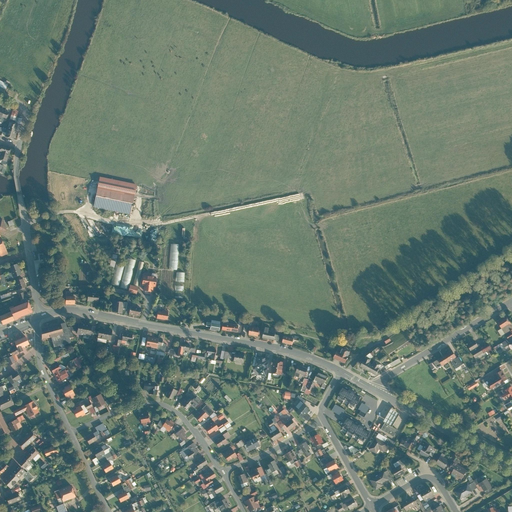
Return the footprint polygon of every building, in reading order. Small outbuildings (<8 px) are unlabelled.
[(9,122),(7,129),(16,132),(18,125),(9,122)] [(7,129),(5,136),(14,139),(16,132),(7,129)] [(11,148),(1,145),(0,150),(0,160),(7,162),(11,148)] [(136,184),(99,177),(93,207),(130,215),(136,184)] [(0,257),(8,254),(0,234),(7,231),(1,217),(0,217),(0,257)] [(177,270),(179,245),(170,244),(169,270),(177,270)] [(136,261),(128,259),(120,287),(129,289),(136,261)] [(144,263),(139,262),(133,285),(138,286),(144,263)] [(22,275),(18,264),(10,267),(13,277),(14,278),(17,277),(22,275)] [(124,266),(116,264),(111,285),(119,286),(124,266)] [(183,298),(185,273),(177,273),(175,297),(183,298)] [(156,278),(143,276),(142,286),(144,287),(143,291),(152,293),(153,288),(155,288),(156,278)] [(26,288),(23,279),(15,282),(18,290),(26,288)] [(138,288),(130,285),(128,293),(136,295),(138,288)] [(98,294),(88,293),(88,302),(98,303),(98,294)] [(75,296),(65,296),(65,305),(75,305),(75,296)] [(126,308),(126,302),(113,301),(112,306),(114,306),(113,312),(122,313),(122,308),(126,308)] [(29,302),(10,309),(11,312),(0,316),(0,317),(4,326),(19,320),(18,319),(33,313),(29,302)] [(139,316),(141,308),(130,306),(128,314),(139,316)] [(162,311),(158,310),(157,319),(167,320),(168,310),(162,309),(162,311)] [(511,323),(506,315),(501,319),(498,322),(502,328),(506,326),(511,323)] [(64,321),(41,328),(41,339),(50,336),(53,346),(70,342),(69,337),(69,336),(72,335),(70,330),(69,325),(66,327),(64,321)] [(76,333),(83,334),(85,323),(78,322),(78,323),(77,331),(76,333)] [(74,326),(69,325),(70,330),(77,331),(78,323),(74,323),(74,326)] [(238,325),(222,323),(221,330),(237,332),(238,325)] [(112,329),(99,327),(97,337),(110,339),(112,329)] [(259,328),(250,327),(249,334),(257,336),(259,328)] [(273,332),(263,330),(262,337),(272,339),(273,334),(273,332)] [(133,333),(123,331),(121,342),(125,343),(125,340),(131,341),(133,333)] [(293,338),(283,335),(282,341),(292,344),(293,338)] [(26,336),(14,341),(17,346),(20,351),(23,350),(22,347),(29,344),(26,336)] [(158,338),(147,336),(146,345),(156,347),(158,338)] [(163,339),(158,338),(156,347),(156,350),(164,352),(166,344),(162,343),(163,339)] [(509,338),(502,342),(505,346),(511,342),(509,338)] [(484,352),(481,347),(479,344),(478,345),(475,341),(468,345),(475,357),(484,352)] [(185,343),(180,343),(180,348),(178,348),(177,355),(182,355),(182,351),(184,352),(185,343)] [(488,343),(481,347),(484,352),(491,348),(488,343)] [(178,345),(174,344),(173,349),(170,349),(169,354),(172,355),(172,354),(176,354),(178,345)] [(20,351),(17,346),(10,349),(13,355),(16,353),(20,351)] [(210,353),(211,348),(207,347),(206,352),(204,352),(203,359),(205,360),(206,356),(207,356),(208,353),(210,353)] [(350,351),(341,347),(339,351),(337,350),(333,358),(345,363),(350,351)] [(216,349),(211,348),(210,353),(209,359),(215,360),(215,362),(221,363),(222,358),(217,357),(217,355),(215,354),(216,349)] [(452,350),(443,355),(448,362),(450,360),(455,368),(463,364),(459,357),(456,358),(455,357),(456,357),(452,350)] [(244,355),(234,352),(232,360),(243,362),(244,355)] [(61,354),(50,360),(52,363),(62,357),(61,354)] [(15,360),(13,355),(7,358),(10,365),(15,360)] [(448,362),(443,355),(433,361),(438,368),(448,362)] [(368,370),(372,364),(369,362),(371,359),(366,356),(364,360),(364,359),(360,366),(368,370)] [(270,359),(262,358),(260,366),(268,367),(270,359)] [(399,358),(389,364),(391,367),(401,362),(399,358)] [(284,361),(273,360),(271,372),(281,374),(282,373),(283,366),(284,361)] [(372,364),(368,370),(375,374),(379,368),(378,367),(380,364),(376,361),(374,365),(372,364)] [(57,362),(49,367),(57,381),(68,375),(64,368),(62,370),(57,362)] [(307,368),(298,364),(294,375),(298,376),(299,373),(304,375),(307,368)] [(428,375),(427,373),(430,371),(427,365),(423,368),(424,369),(416,374),(420,381),(428,375)] [(507,379),(502,369),(494,374),(496,378),(494,380),(488,383),(488,384),(491,389),(507,379)] [(16,371),(7,377),(12,384),(17,380),(21,378),(16,371)] [(328,377),(317,372),(314,379),(316,380),(315,381),(320,384),(319,386),(324,388),(326,384),(325,383),(328,377)] [(488,383),(494,380),(492,377),(490,379),(488,376),(482,380),(485,386),(488,384),(488,383)] [(149,390),(149,394),(156,394),(156,389),(159,389),(159,385),(150,384),(150,381),(143,381),(143,390),(149,390)] [(65,389),(62,390),(65,396),(69,394),(72,398),(75,396),(69,384),(64,387),(65,389)] [(168,391),(166,396),(172,399),(174,393),(176,394),(178,390),(168,386),(166,391),(168,391)] [(511,397),(511,388),(511,386),(504,390),(505,392),(502,394),(503,395),(505,399),(509,397),(510,399),(511,397)] [(344,398),(348,392),(345,390),(342,389),(341,391),(340,391),(338,395),(340,395),(339,398),(343,400),(344,398)] [(344,398),(350,401),(353,395),(354,394),(351,392),(348,391),(348,392),(344,398)] [(105,402),(100,393),(91,398),(96,407),(105,402)] [(9,394),(0,398),(0,407),(1,410),(14,404),(9,394)] [(186,401),(182,405),(187,409),(191,404),(194,408),(201,400),(195,395),(192,399),(187,396),(184,399),(186,401)] [(306,401),(298,395),(296,397),(304,403),(306,401)] [(356,397),(353,395),(350,401),(349,403),(353,406),(354,404),(356,405),(359,401),(358,400),(359,398),(356,397)] [(39,411),(33,400),(24,405),(26,410),(29,416),(39,411)] [(206,404),(198,412),(199,413),(195,417),(200,422),(204,418),(205,419),(213,412),(206,404)] [(303,404),(296,412),(303,417),(309,410),(303,404)] [(362,404),(358,410),(365,414),(369,407),(362,404)] [(26,410),(24,405),(14,410),(16,415),(26,410)] [(76,408),(73,410),(76,417),(80,415),(81,416),(85,414),(79,405),(75,407),(76,408)] [(383,421),(385,422),(392,426),(399,413),(390,408),(383,421)] [(143,414),(139,415),(141,423),(142,422),(142,424),(146,424),(146,423),(150,423),(148,412),(143,413),(143,414)] [(352,422),(353,421),(350,419),(347,417),(346,419),(345,419),(343,423),(345,424),(344,426),(348,429),(352,422)] [(18,418),(8,423),(13,431),(19,428),(17,423),(20,422),(18,418)] [(169,421),(166,419),(164,422),(160,419),(157,425),(161,427),(162,426),(166,428),(165,429),(169,431),(174,422),(170,420),(169,421)] [(291,419),(285,424),(290,430),(296,425),(291,419)] [(210,425),(205,428),(209,434),(214,430),(215,432),(219,429),(224,426),(222,423),(217,426),(213,421),(209,423),(210,425)] [(354,432),(357,426),(354,424),(352,422),(348,429),(347,430),(353,433),(354,432)] [(397,429),(392,426),(385,422),(381,430),(393,436),(397,429)] [(354,432),(360,435),(363,429),(364,428),(361,426),(358,424),(357,426),(354,432)] [(182,428),(175,434),(177,437),(179,436),(182,441),(188,437),(184,432),(185,432),(182,428)] [(278,428),(269,434),(273,442),(283,436),(278,428)] [(366,430),(363,429),(360,435),(358,437),(363,439),(364,437),(366,438),(368,434),(369,432),(366,430)] [(31,431),(18,443),(23,449),(36,437),(31,431)] [(92,433),(85,437),(89,444),(96,440),(92,433)] [(322,442),(318,434),(310,438),(312,442),(313,442),(315,445),(322,442)] [(219,438),(214,442),(218,448),(224,444),(225,445),(228,443),(226,439),(223,435),(218,437),(219,438)] [(412,440),(404,436),(400,444),(408,448),(412,440)] [(256,437),(247,442),(251,450),(261,445),(256,437)] [(388,444),(375,437),(368,449),(376,453),(379,449),(383,452),(388,444)] [(305,441),(299,446),(306,457),(310,455),(307,450),(310,448),(305,441)] [(189,458),(198,452),(195,447),(196,446),(194,442),(185,448),(187,451),(189,450),(190,452),(187,455),(189,458)] [(420,451),(419,453),(427,458),(429,454),(432,456),(436,451),(432,449),(433,447),(425,442),(423,446),(420,444),(417,449),(420,451)] [(56,445),(43,449),(46,455),(51,453),(52,455),(59,453),(56,445)] [(100,447),(93,451),(97,457),(104,453),(100,447)] [(29,452),(24,457),(29,462),(39,453),(33,448),(29,452)] [(229,452),(224,455),(227,460),(233,457),(234,459),(237,457),(237,456),(232,448),(228,451),(229,452)] [(291,450),(285,454),(291,464),(294,462),(297,460),(291,450)] [(442,453),(436,463),(444,468),(449,461),(443,457),(444,454),(442,453)] [(24,457),(18,463),(23,468),(29,462),(24,457)] [(207,463),(204,457),(199,461),(198,459),(193,462),(197,467),(193,470),(195,473),(203,468),(202,467),(207,463)] [(462,479),(467,470),(456,464),(458,461),(455,459),(449,469),(453,471),(451,473),(462,479)] [(279,468),(275,460),(267,464),(269,468),(266,469),(269,475),(273,473),(273,472),(279,468)] [(334,460),(323,466),(324,468),(323,469),(326,473),(338,467),(334,460)] [(4,461),(0,464),(0,465),(5,471),(9,467),(4,461)] [(109,461),(101,466),(106,473),(113,468),(109,461)] [(19,465),(12,472),(18,478),(22,475),(29,482),(33,477),(28,471),(27,472),(19,465)] [(399,465),(392,470),(397,478),(404,473),(399,465)] [(261,466),(254,469),(255,473),(252,474),(253,477),(254,479),(265,475),(261,466)] [(283,466),(279,468),(284,477),(288,475),(283,466)] [(216,476),(212,471),(207,474),(207,472),(203,475),(207,481),(204,483),(206,487),(213,482),(211,479),(216,476)] [(384,471),(369,480),(376,490),(384,485),(382,483),(388,480),(389,482),(393,479),(389,474),(386,475),(384,471)] [(12,472),(3,481),(11,488),(19,479),(18,478),(12,472)] [(339,472),(331,476),(335,483),(342,480),(339,472)] [(245,473),(238,476),(241,484),(245,482),(248,481),(245,473)] [(117,475),(109,479),(113,486),(120,482),(117,475)] [(486,478),(479,483),(485,491),(492,486),(486,478)] [(478,487),(474,482),(469,485),(473,491),(478,487)] [(224,490),(220,483),(212,487),(214,490),(211,492),(214,497),(217,495),(216,494),(224,490)] [(468,484),(455,491),(460,499),(473,492),(468,484)] [(70,485),(53,491),(57,499),(61,498),(62,502),(75,497),(70,485)] [(350,492),(347,486),(339,490),(343,498),(348,496),(347,494),(350,492)] [(429,487),(420,492),(425,501),(435,496),(429,487)] [(125,491),(117,495),(120,502),(128,498),(125,491)] [(18,492),(6,497),(9,504),(21,500),(18,492)] [(255,496),(245,501),(250,511),(260,506),(258,502),(260,502),(258,499),(257,499),(255,496)] [(411,497),(401,503),(406,511),(416,505),(411,497)] [(229,505),(225,498),(218,502),(220,506),(218,507),(220,511),(229,505)] [(358,506),(354,499),(343,505),(342,503),(336,506),(339,511),(344,509),(345,510),(349,508),(350,510),(358,506)] [(215,501),(209,504),(211,509),(213,508),(214,509),(217,508),(216,505),(217,504),(215,501)] [(66,511),(63,503),(56,506),(57,511),(66,511)]
